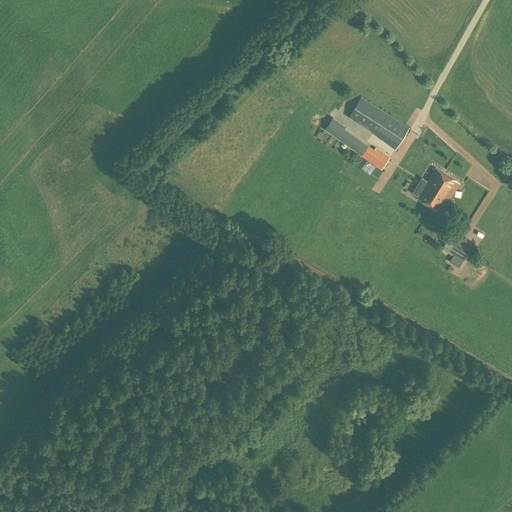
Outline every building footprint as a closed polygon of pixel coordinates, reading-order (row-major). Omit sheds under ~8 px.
[(395,149),(409,129),(361,96),(349,114),(376,132),(374,135),(395,149)] [(332,119),(324,129),(337,138),(344,128),(345,127),(332,118),(332,119)] [(380,169),(389,157),(375,147),(367,160),(380,169)] [(460,184),(434,168),(427,181),(421,177),(411,193),(417,196),(416,197),(441,213),(460,184)] [(462,261),(469,250),(448,237),(441,248),(452,255),(462,261)] [(458,267),(462,261),(452,255),(449,261),(458,267)]
